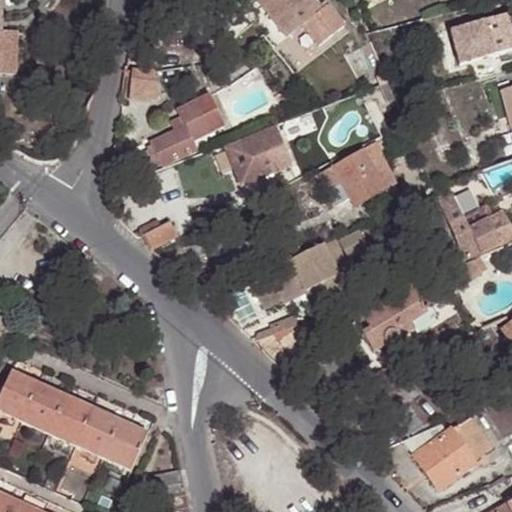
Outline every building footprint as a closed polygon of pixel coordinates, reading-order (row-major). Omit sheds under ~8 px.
[(0,0),(0,74),(17,75),(18,32),(3,31),(2,0),(0,0)] [(291,10),(309,31),(333,10),(324,0),(258,0),(277,23),(291,10)] [(461,60),(511,45),(511,27),(508,13),(452,29),(461,60)] [(154,71),(132,69),(130,99),(158,101),(159,80),(154,71)] [(511,85),(500,89),(511,127),(511,126),(511,85)] [(221,135),(208,99),(175,111),(179,120),(181,127),(172,131),(153,137),(163,167),(188,158),(185,148),(221,135)] [(172,131),(181,127),(179,120),(169,123),(172,131)] [(242,185),(292,165),(277,129),(232,145),(241,169),(236,171),(242,185)] [(354,191),(358,201),(381,189),(361,150),(316,173),(324,188),(330,202),(346,194),(354,191)] [(466,260),(511,239),(511,234),(502,212),(488,218),(492,228),(473,236),(452,189),(437,196),(466,260)] [(351,204),(358,201),(354,191),(346,194),(351,204)] [(149,243),(174,234),(167,216),(161,219),(158,213),(141,219),(149,243)] [(344,251),(363,241),(358,232),(339,242),(344,251)] [(331,260),(322,244),(261,274),(266,286),(255,292),(263,309),(281,301),(278,296),(303,284),(307,291),(313,304),(344,288),(331,260)] [(199,281),(213,294),(242,280),(228,267),(199,281)] [(389,289),(372,296),(379,307),(388,322),(399,343),(406,339),(409,340),(413,341),(417,341),(422,338),(424,335),(425,331),(423,329),(437,321),(432,313),(447,304),(434,281),(443,277),(440,273),(395,298),(389,289)] [(461,307),(443,277),(434,281),(447,304),(432,313),(437,321),(447,315),(461,307)] [(307,291),(303,284),(278,296),(281,301),(282,304),(307,291)] [(379,307),(372,296),(358,302),(365,314),(379,307)] [(354,303),(308,321),(319,354),(365,336),(354,303)] [(297,325),(294,316),(269,325),(273,335),(297,325)] [(294,362),(319,354),(308,321),(297,325),(273,335),(254,342),(276,363),(293,357),(294,362)] [(392,347),(399,343),(388,322),(380,327),(392,347)] [(0,397),(0,418),(18,426),(34,388),(9,377),(0,397)] [(34,388),(18,426),(45,437),(61,400),(34,388)] [(61,400),(45,437),(71,449),(88,411),(61,400)] [(71,449),(99,461),(115,423),(88,411),(71,449)] [(375,449),(396,441),(396,439),(404,434),(394,416),(385,421),(382,414),(362,425),(375,449)] [(488,456),(496,450),(473,418),(450,431),(443,436),(437,430),(403,444),(437,492),(488,456)] [(115,423),(99,461),(128,473),(144,435),(115,423)] [(500,455),(496,450),(488,456),(492,461),(500,455)] [(186,511),(185,509),(183,496),(180,484),(178,472),(152,478),(155,490),(157,502),(159,511),(186,511)] [(511,489),(511,472),(499,478),(488,486),(498,499),(507,492),(511,489)] [(0,511),(9,511),(12,505),(0,499),(0,511)] [(511,511),(511,500),(492,511),(511,511)]
